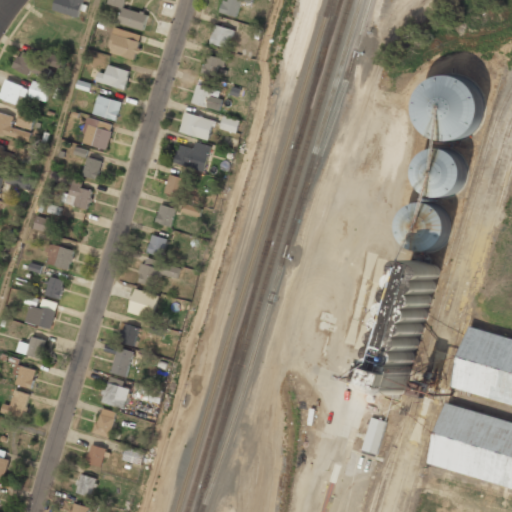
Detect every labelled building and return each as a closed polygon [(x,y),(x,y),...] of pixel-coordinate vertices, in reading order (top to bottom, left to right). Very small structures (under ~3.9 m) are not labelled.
[(55,0),(53,9),(79,17),(84,0),(55,0)] [(124,7),(125,0),(108,0),(108,3),(122,7),(118,21),(144,29),(149,13),(124,7)] [(237,16),(241,0),(223,0),(220,11),(237,16)] [(210,42),(229,48),(234,29),(215,23),(210,42)] [(135,59),(143,35),(116,26),(108,49),(135,59)] [(51,67),(23,50),(15,63),(43,81),(51,67)] [(66,57),(45,51),(42,63),(63,69),(66,57)] [(219,77),(225,59),(207,53),(202,71),(219,77)] [(130,69),(109,64),(107,72),(98,71),(96,80),(126,88),(130,69)] [(489,124),(470,70),(413,90),(433,145),(489,124)] [(30,89),(7,78),(0,93),(0,96),(18,105),(23,92),(45,101),(51,86),(34,79),(30,89)] [(191,102),(209,107),(215,88),(197,83),(191,102)] [(115,120),(122,101),(99,94),(92,112),(115,120)] [(12,126),(15,114),(0,110),(0,132),(30,139),(32,130),(12,126)] [(36,114),(21,110),(17,125),(32,129),(36,114)] [(209,140),(215,120),(185,111),(180,131),(209,140)] [(114,124),(89,116),(81,141),(106,150),(114,124)] [(240,119),(223,116),(221,129),(238,132),(240,119)] [(26,145),(11,139),(8,147),(23,152),(26,145)] [(203,172),(212,146),(197,141),(194,148),(180,143),(174,161),(203,172)] [(473,184),(458,148),(450,152),(447,146),(414,160),(432,202),(473,184)] [(89,150),(76,147),(74,154),(87,158),(89,150)] [(97,178),(103,160),(88,156),(82,173),(97,178)] [(35,180),(10,170),(6,181),(31,191),(35,180)] [(165,191),(181,197),(187,178),(171,173),(165,191)] [(92,189),(82,187),(84,178),(66,175),(62,202),(89,207),(92,189)] [(407,250),(451,247),(449,208),(436,209),(436,202),(404,205),(407,250)] [(155,222),(171,227),(178,208),(161,203),(155,222)] [(202,207),(184,204),(182,212),(201,216),(202,207)] [(54,220),(37,216),(34,228),(51,233),(54,220)] [(163,256),(169,239),(152,233),(147,251),(163,256)] [(72,246),(46,246),(46,266),(72,266),(72,246)] [(180,265),(143,257),(138,281),(155,285),(158,273),(178,278),(180,265)] [(60,299),(65,280),(49,276),(44,294),(60,299)] [(153,318),(160,295),(135,288),(129,311),(153,318)] [(56,310),(32,303),(26,321),(51,328),(56,310)] [(140,327),(126,323),(120,341),(135,345),(140,327)] [(166,327),(152,323),(150,332),(164,336),(166,327)] [(511,403),(511,339),(469,329),(453,389),(511,403)] [(20,344),(21,357),(45,354),(43,337),(30,338),(31,342),(20,344)] [(127,376),(134,352),(118,347),(111,371),(127,376)] [(35,385),(34,367),(17,368),(18,386),(35,385)] [(129,384),(106,382),(103,404),(126,406),(129,384)] [(138,396),(160,404),(163,394),(141,386),(138,396)] [(4,403),(1,412),(24,417),(29,398),(13,394),(11,404),(4,403)] [(511,421),(447,404),(430,465),(511,486),(511,421)] [(117,412),(102,407),(93,431),(109,436),(117,412)] [(363,450),(375,453),(383,422),(371,419),(363,450)] [(108,448),(91,443),(84,462),(101,467),(108,448)] [(141,464),(145,452),(126,447),(122,459),(141,464)] [(10,458),(0,454),(0,476),(4,478),(10,458)] [(76,492),(92,496),(98,478),(81,473),(76,492)] [(88,511),(89,506),(73,503),(71,511),(88,511)]
